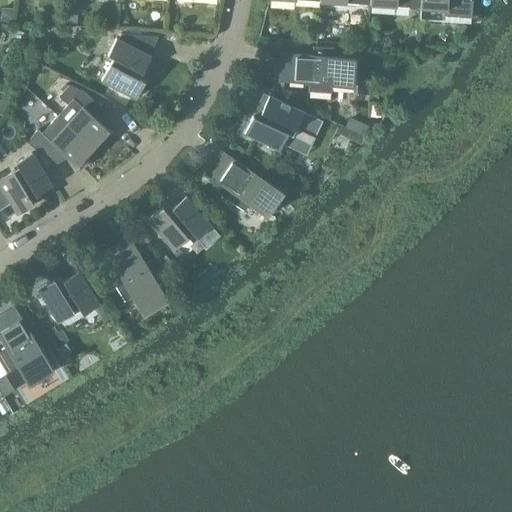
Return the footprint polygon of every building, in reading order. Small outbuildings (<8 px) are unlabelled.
[(369,0),(370,5),(420,8),(420,0),(369,0)] [(420,0),(420,8),(472,12),(472,0),(420,0)] [(2,9),(1,20),(13,21),(14,10),(2,9)] [(101,80),(136,98),(144,82),(139,79),(151,56),(149,55),(159,36),(119,33),(116,38),(107,55),(109,56),(109,55),(113,58),(110,64),(110,63),(101,80)] [(334,49),(334,48),(313,46),(313,48),(313,54),(282,52),(282,55),(283,55),(282,80),(280,80),(280,82),(310,84),(309,92),(311,92),(311,91),(330,92),(330,93),(331,93),(332,85),(353,87),(355,57),(333,56),(333,49),(334,49)] [(68,104),(58,116),(67,124),(96,151),(113,132),(112,131),(111,132),(101,123),(94,117),(102,108),(83,91),(69,85),(61,94),(61,98),(68,104)] [(252,116),(244,133),(268,145),(267,148),(273,151),(275,148),(279,150),(282,145),(287,134),(311,145),(322,121),(268,96),(258,119),(252,116)] [(38,129),(30,139),(54,161),(63,152),(79,167),(78,169),(79,170),(96,151),(67,124),(58,116),(42,133),(38,129)] [(353,132),(349,139),(360,144),(363,136),(353,132)] [(228,199),(244,210),(243,210),(244,211),(249,204),(267,217),(284,192),(265,180),(269,174),(270,173),(252,161),(251,162),(252,163),(248,168),(223,151),(222,153),(223,154),(209,175),(208,174),(207,176),(231,192),(227,199),(228,200),(228,199)] [(0,209),(11,203),(17,214),(34,204),(31,199),(52,186),(32,153),(16,162),(16,164),(17,163),(19,168),(14,171),(13,171),(0,179),(0,209)] [(148,220),(174,250),(193,233),(197,238),(211,225),(186,196),(167,212),(163,208),(148,220)] [(108,254),(107,252),(105,253),(120,279),(114,283),(114,284),(115,283),(125,300),(124,300),(125,301),(132,297),(143,316),(168,300),(156,281),(162,277),(163,278),(164,277),(152,259),(151,260),(152,260),(146,264),(130,238),(128,239),(129,240),(108,254)] [(54,279),(38,289),(58,322),(80,309),(83,314),(99,304),(79,271),(57,284),(54,279)] [(31,334),(15,308),(14,309),(14,310),(0,319),(0,339),(6,349),(0,352),(0,353),(10,370),(10,371),(17,367),(28,386),(54,370),(42,351),(48,348),(49,348),(38,329),(37,330),(31,334)]
